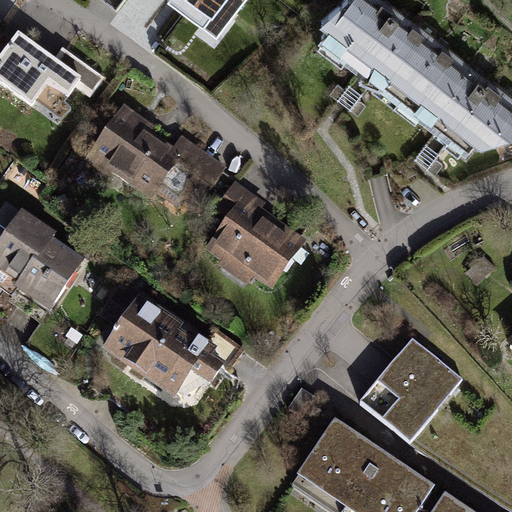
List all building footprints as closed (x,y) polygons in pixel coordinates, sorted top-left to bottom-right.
[(161,0),(162,0),(203,31),(226,0),(161,0)] [(511,96),(385,0),(341,0),(315,21),(324,27),(316,38),(365,75),(443,136),(463,151),(471,141),(481,149),(511,136),(511,96)] [(18,34),(0,60),(0,89),(32,112),(43,95),(62,108),(89,68),(62,50),(55,60),(18,34)] [(123,105),(84,160),(148,205),(155,195),(174,209),(180,201),(194,211),(224,168),(179,136),(171,148),(153,136),(158,130),(123,105)] [(267,208),(244,192),(203,250),(219,261),(214,269),(243,290),(251,278),(269,290),(302,242),(262,214),(267,208)] [(0,245),(0,272),(21,287),(51,242),(55,237),(21,214),(0,245)] [(51,242),(21,287),(17,291),(48,312),(82,263),(51,242)] [(482,258),(465,275),(477,287),(494,270),(482,258)] [(180,329),(119,287),(98,317),(117,329),(100,355),(159,395),(164,387),(183,400),(211,358),(176,334),(180,329)] [(410,343),(360,405),(408,443),(458,381),(410,343)] [(331,427),(294,482),(338,511),(417,511),(430,493),(374,456),(331,427)] [(460,511),(443,501),(435,511),(460,511)]
